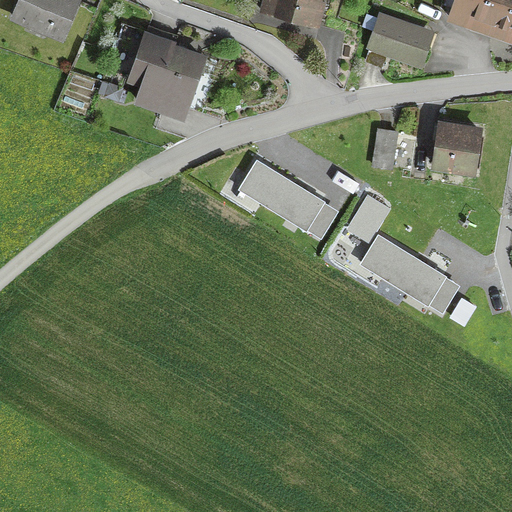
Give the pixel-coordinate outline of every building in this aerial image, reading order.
[(64,43),(83,0),(82,0),(18,0),(10,20),(64,43)] [(261,0),(259,11),(316,26),(323,3),(316,1),(315,0),(261,0)] [(440,0),(439,4),(454,9),(450,20),(488,34),(499,0),(440,0)] [(511,42),(511,0),(499,0),(488,34),(511,42)] [(427,37),(378,20),(374,32),(423,50),(427,37)] [(369,45),(370,45),(364,61),(380,67),(386,50),(418,62),(423,50),(374,32),(369,45)] [(184,123),(207,58),(144,36),(127,84),(140,89),(134,106),(184,123)] [(428,155),(433,156),(431,171),(477,179),(485,130),(439,122),(435,149),(429,148),(428,155)] [(389,169),(394,132),(377,130),(371,166),(389,169)] [(334,211),(258,163),(243,187),(319,235),(334,211)] [(458,285),(378,235),(363,260),(443,309),(458,285)]
